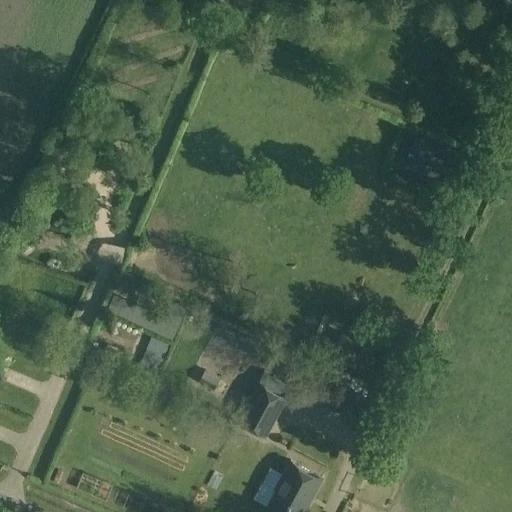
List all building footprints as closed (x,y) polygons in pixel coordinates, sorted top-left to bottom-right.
[(275,19),(303,28),(308,14),(279,5),(275,19)] [(449,23),(446,44),(466,47),(469,26),(449,23)] [(222,68),(225,88),(244,85),(240,65),(222,68)] [(327,122),(351,130),(357,110),(333,103),(327,122)] [(452,154),(414,137),(405,162),(441,178),(452,154)] [(25,303),(34,281),(10,271),(1,293),(25,303)] [(344,333),(332,359),(356,370),(369,344),(344,333)] [(265,435),(286,397),(258,381),(237,420),(265,435)] [(377,402),(363,395),(351,417),(365,425),(377,402)] [(267,506),(278,511),(300,511),(304,505),(302,504),(307,495),(310,497),(321,477),(290,460),(276,487),(277,488),(267,506)]
